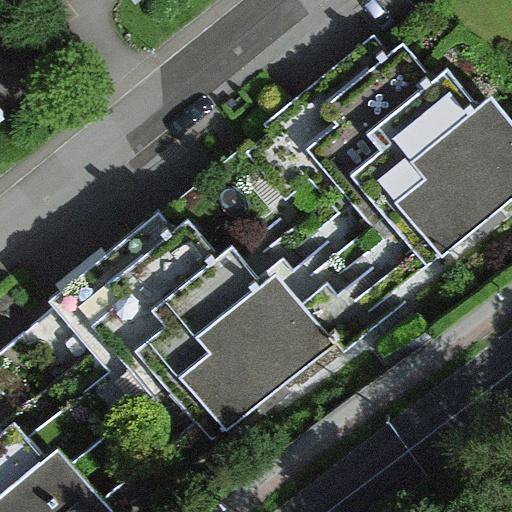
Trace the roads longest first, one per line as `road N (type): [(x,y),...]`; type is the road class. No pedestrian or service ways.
road 1 (residential): [(0,233),(289,0)]
road 2 (tertiary): [(511,372),(328,511)]
